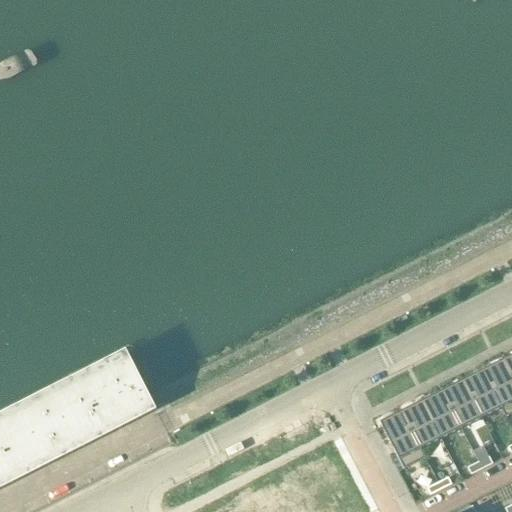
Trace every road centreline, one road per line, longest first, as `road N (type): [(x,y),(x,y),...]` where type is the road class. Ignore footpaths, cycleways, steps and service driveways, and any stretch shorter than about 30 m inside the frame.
road 1 (unclassified): [(119,489),(327,386)]
road 2 (unclassified): [(327,386),(511,290)]
road 3 (residential): [(327,386),(390,511)]
